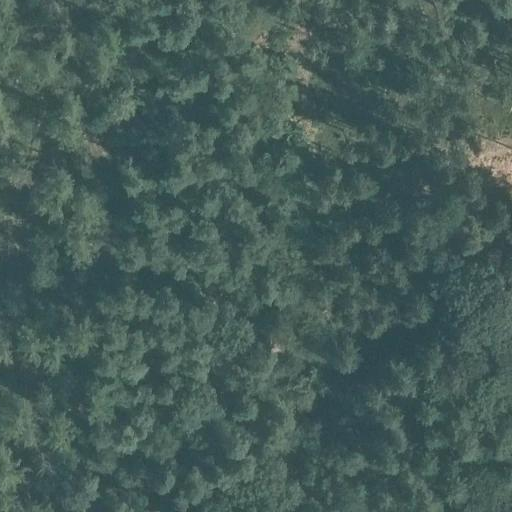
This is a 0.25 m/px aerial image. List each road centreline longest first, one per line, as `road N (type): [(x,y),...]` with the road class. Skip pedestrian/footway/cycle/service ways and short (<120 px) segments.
road 1 (track): [(309,511),(287,417),(229,0)]
road 2 (track): [(173,511),(287,417)]
